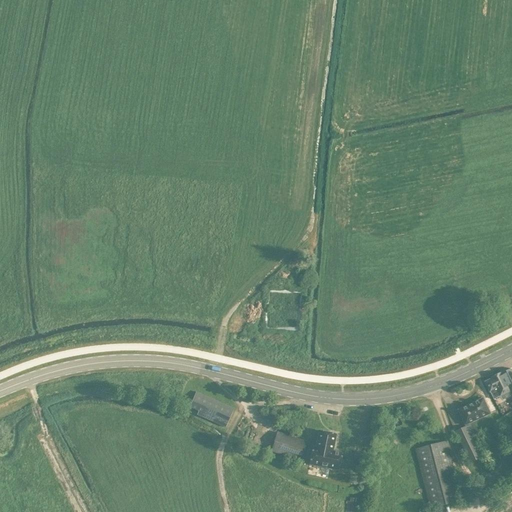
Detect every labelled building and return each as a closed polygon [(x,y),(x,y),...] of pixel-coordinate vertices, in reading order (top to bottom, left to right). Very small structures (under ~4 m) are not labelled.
[(486,294),(491,306),(503,301),(498,289),(486,294)] [(511,364),(501,369),(501,368),(492,373),(485,377),(490,387),(494,394),(500,391),(502,395),(511,390),(511,391),(511,364)] [(232,404),(195,388),(189,402),(198,406),(196,410),(224,422),(232,404)] [(483,393),(458,405),(466,420),(491,408),(483,393)] [(471,458),(481,453),(482,453),(471,431),(474,429),(470,420),(456,427),(471,458)] [(312,443),(309,459),(337,465),(341,448),(332,446),(335,430),(318,426),(315,443),(312,443)] [(305,437),(277,428),(271,446),(299,456),(305,437)] [(431,503),(462,495),(447,437),(416,445),(431,503)]
